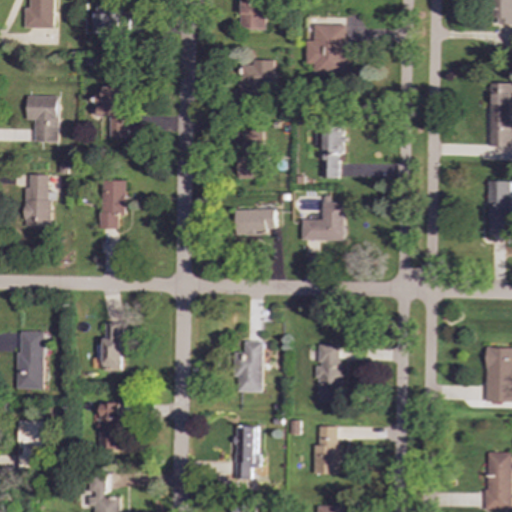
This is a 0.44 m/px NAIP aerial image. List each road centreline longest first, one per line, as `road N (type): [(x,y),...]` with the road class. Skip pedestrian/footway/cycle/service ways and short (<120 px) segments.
road 1 (residential): [(511,295),(0,284)]
road 2 (residential): [(179,511),(185,0)]
road 3 (residential): [(405,0),(399,511)]
road 4 (residential): [(427,511),(433,0)]
